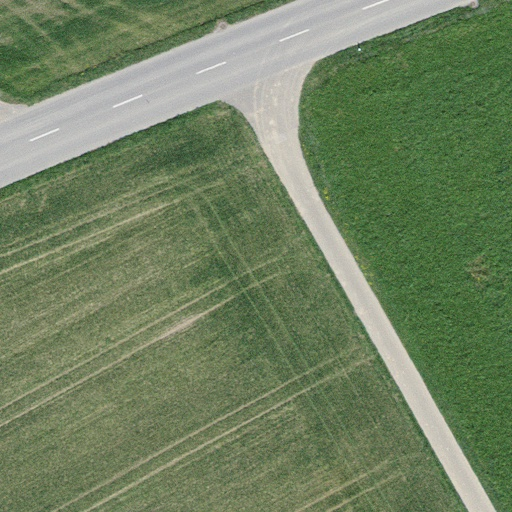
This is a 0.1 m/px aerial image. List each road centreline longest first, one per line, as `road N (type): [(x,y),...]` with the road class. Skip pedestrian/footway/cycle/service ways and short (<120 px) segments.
road 1 (track): [(228,58),(483,511)]
road 2 (tertiary): [(0,148),(382,0)]
